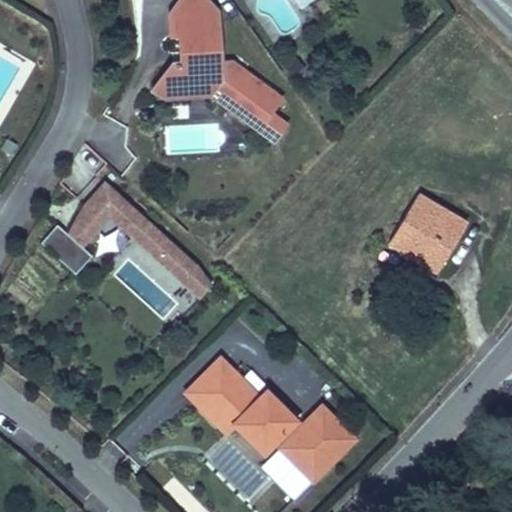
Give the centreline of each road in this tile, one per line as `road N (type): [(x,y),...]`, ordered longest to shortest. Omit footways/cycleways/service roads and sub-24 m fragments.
road 1 (residential): [(0,237),(73,108),(80,47),(68,0)]
road 2 (tertiary): [(360,511),(511,348)]
road 3 (residential): [(0,393),(132,511)]
